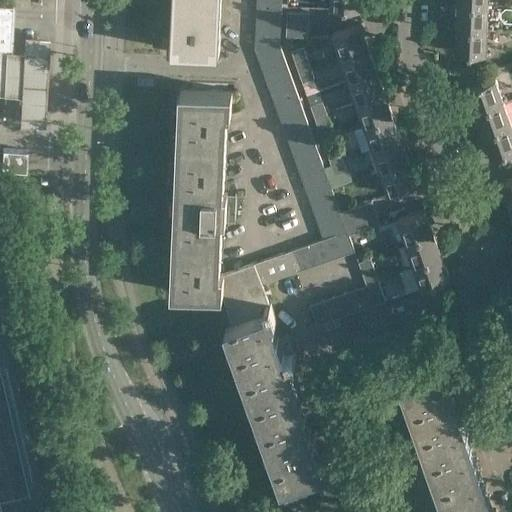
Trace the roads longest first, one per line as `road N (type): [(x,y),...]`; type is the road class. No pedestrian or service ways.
road 1 (secondary): [(185,511),(101,342),(87,289),(93,0)]
road 2 (residential): [(481,291),(416,72),(417,0)]
road 3 (residential): [(511,504),(470,375),(481,291)]
road 4 (residential): [(308,349),(481,291)]
